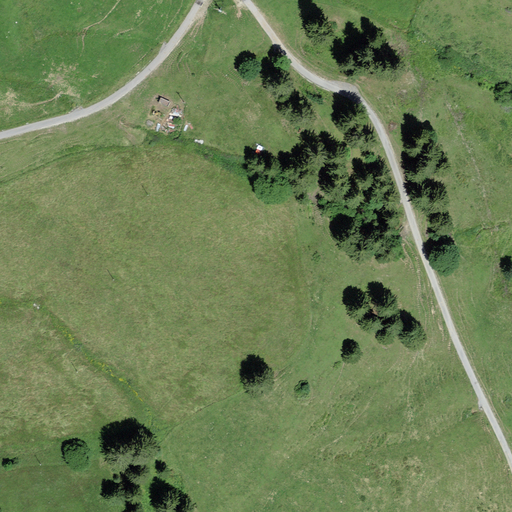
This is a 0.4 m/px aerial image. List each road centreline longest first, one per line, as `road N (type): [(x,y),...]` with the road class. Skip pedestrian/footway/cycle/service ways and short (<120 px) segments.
road 1 (track): [(511,464),(429,274),(369,107),(309,76),(248,0)]
road 2 (unclassified): [(200,0),(165,53),(106,103),(0,134)]
